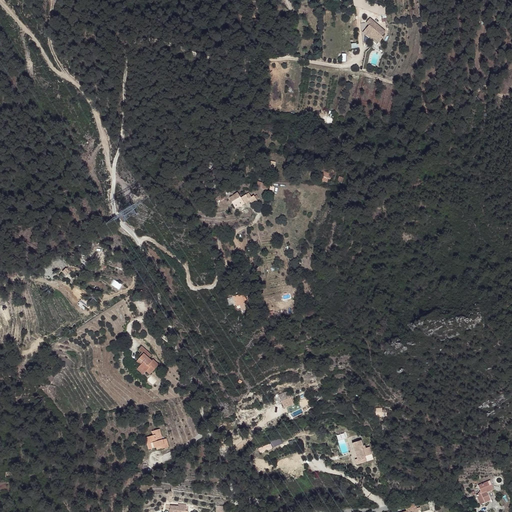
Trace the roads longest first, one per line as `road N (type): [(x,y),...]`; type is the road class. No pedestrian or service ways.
road 1 (residential): [(254,511),(256,500),(234,489),(139,245),(114,212),(113,177)]
road 2 (residential): [(113,177),(138,40),(211,56),(340,65)]
road 3 (residential): [(113,177),(92,103),(0,0)]
road 4 (track): [(137,241),(151,239),(186,266),(192,287),(214,285),(219,265)]
road 5 (unclassified): [(347,511),(435,496),(465,511)]
